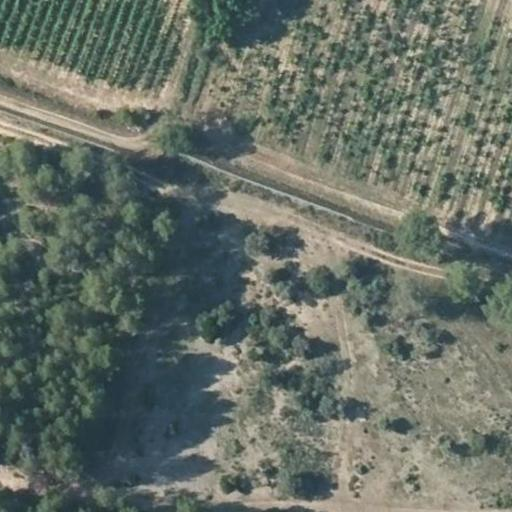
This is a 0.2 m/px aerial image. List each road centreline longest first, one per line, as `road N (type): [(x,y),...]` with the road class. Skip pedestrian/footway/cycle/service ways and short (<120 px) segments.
road 1 (track): [(331,511),(348,393),(335,274),(343,255),(364,250),(511,300)]
road 2 (track): [(141,142),(217,158),(511,258)]
road 3 (track): [(0,483),(156,507),(374,511)]
road 4 (track): [(77,497),(114,468),(142,334),(168,294),(186,202)]
road 5 (track): [(0,98),(141,142),(167,105)]
